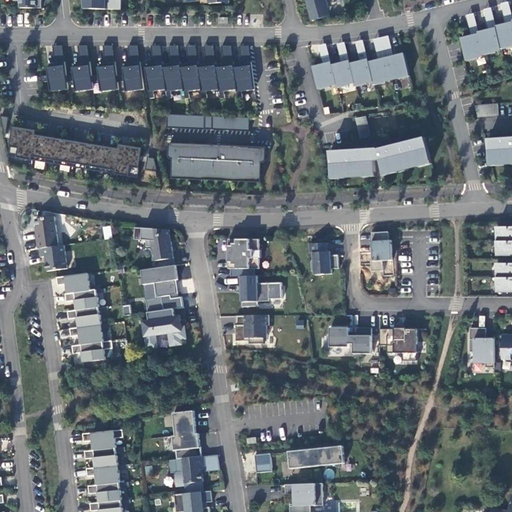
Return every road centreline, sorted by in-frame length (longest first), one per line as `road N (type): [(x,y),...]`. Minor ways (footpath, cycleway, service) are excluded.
road 1 (residential): [(192,219),(238,511)]
road 2 (residential): [(349,215),(361,301),(511,304)]
road 3 (residential): [(69,511),(42,300),(22,289)]
road 4 (residential): [(65,33),(294,34)]
road 5 (residential): [(22,289),(7,311),(30,511)]
road 6 (residential): [(479,207),(432,15)]
road 7 (residential): [(1,189),(192,219)]
road 8 (residential): [(192,219),(349,215)]
road 9 (residential): [(294,34),(432,15)]
road 10 (residential): [(349,215),(479,207)]
